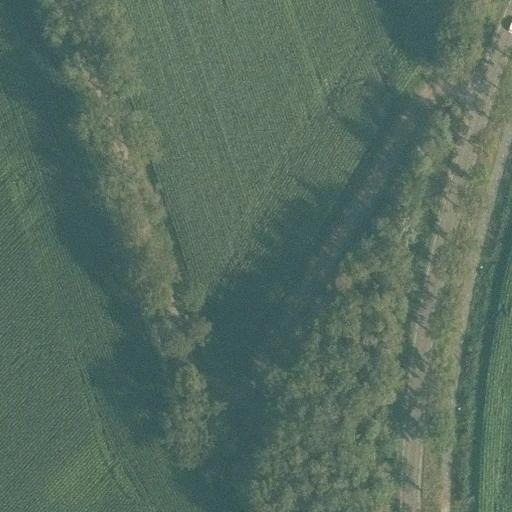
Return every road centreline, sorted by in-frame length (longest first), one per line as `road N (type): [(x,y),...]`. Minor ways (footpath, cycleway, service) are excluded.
road 1 (track): [(64,0),(195,380),(227,391),(253,378),(422,109),(456,86),(488,84)]
road 2 (unclassified): [(408,511),(410,431),(449,212),(511,22)]
